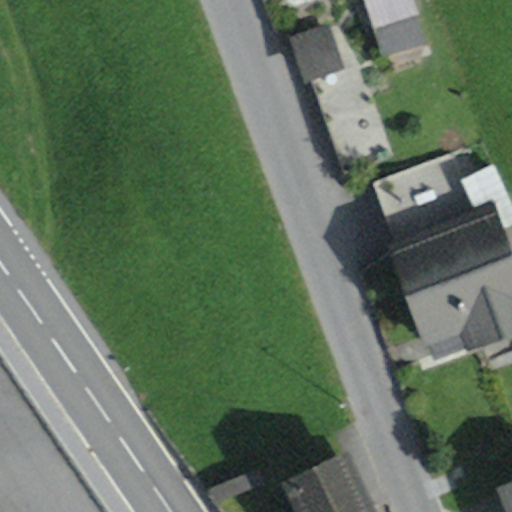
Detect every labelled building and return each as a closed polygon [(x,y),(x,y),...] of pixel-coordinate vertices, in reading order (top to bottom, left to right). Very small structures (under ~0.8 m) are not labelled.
[(368,0),(385,52),(423,39),(409,0),(368,0)] [(292,36),(341,167),(390,149),(341,18),(292,36)] [(476,217),(463,183),(453,155),(380,183),(403,245),(476,217)] [(511,222),(511,214),(495,171),(463,183),(476,217),(403,245),(398,247),(438,354),(482,337),(498,332),(511,326),(511,272),(495,228),(511,222)] [(398,247),(403,245),(380,183),(374,185),(398,247)] [(486,347),(501,341),(498,332),(482,337),(486,347)] [(369,511),(345,462),(295,486),(307,511),(369,511)] [(212,491),(216,500),(261,481),(257,471),(212,491)]
